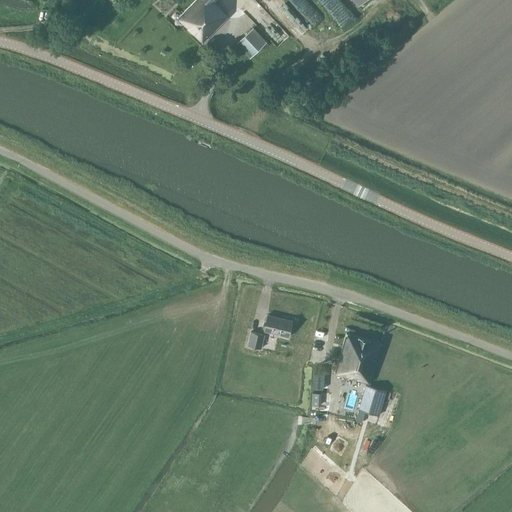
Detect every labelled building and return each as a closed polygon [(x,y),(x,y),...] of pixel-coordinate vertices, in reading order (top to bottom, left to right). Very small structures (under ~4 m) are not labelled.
[(194,0),(178,18),(202,42),(228,16),(221,10),(222,9),(215,2),(216,0),(194,0)] [(305,0),(291,0),(310,25),(319,19),(305,0)] [(319,0),(336,22),(349,12),(339,0),(319,0)] [(264,44),(250,29),(236,43),(250,58),(264,44)] [(493,175),(498,173),(493,163),(488,165),(493,175)] [(263,331),(288,337),(292,321),(268,315),(263,331)] [(248,345),(261,348),(265,335),(251,332),(248,345)] [(380,343),(346,333),(335,372),(344,375),(344,376),(369,383),(380,343)] [(365,384),(358,409),(379,416),(386,390),(365,384)]
